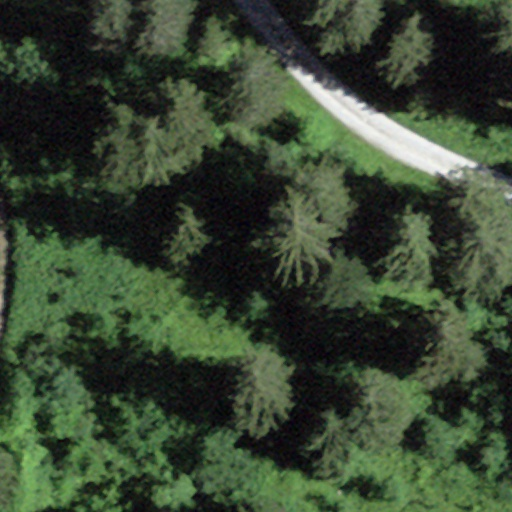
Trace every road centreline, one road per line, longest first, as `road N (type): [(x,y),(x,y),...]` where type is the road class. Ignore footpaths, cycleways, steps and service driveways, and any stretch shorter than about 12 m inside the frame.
road 1 (track): [(511,178),(409,147),(350,119),(295,66),(251,0)]
road 2 (track): [(0,334),(9,226),(0,180)]
